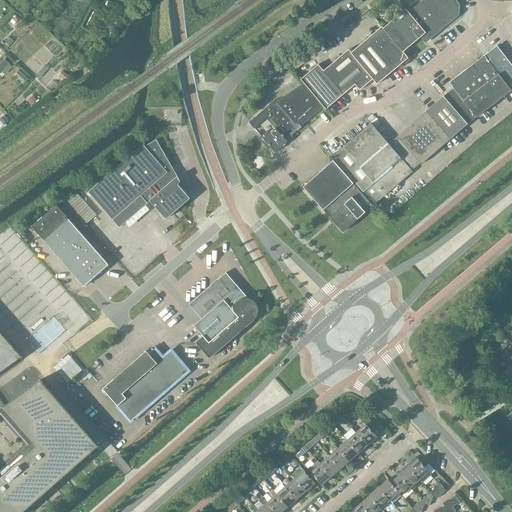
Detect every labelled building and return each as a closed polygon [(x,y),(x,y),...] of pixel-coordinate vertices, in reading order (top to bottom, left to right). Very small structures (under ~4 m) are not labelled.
[(405,50),(420,36),(422,34),(426,39),(456,13),(457,4),(453,0),(424,0),(411,11),(409,8),(407,7),(404,10),(385,26),(383,24),(353,50),(350,47),(325,68),(319,62),(302,77),(327,107),(349,88),(356,82),(361,88),(374,77),(379,82),(401,63),(403,65),(406,62),(404,61),(410,56),(405,50)] [(455,90),(475,115),(476,117),(511,89),(511,90),(511,65),(496,45),(448,82),(455,90)] [(270,104),(249,123),(250,123),(253,128),(254,128),(266,118),(275,128),(268,135),(265,132),(261,136),(263,139),(275,152),(282,146),(284,145),(285,143),(286,144),(290,140),(287,138),(297,129),(298,130),(301,127),(300,127),(322,107),(303,84),(276,102),(274,101),(270,104)] [(455,90),(428,112),(433,118),(432,118),(448,136),(475,115),(455,90)] [(433,118),(428,112),(416,122),(418,124),(391,147),(371,123),(332,156),(375,204),(413,171),(412,170),(420,163),(421,164),(426,160),(424,157),(448,136),(432,118),(433,118)] [(143,145),(89,192),(120,228),(151,201),(166,219),(190,199),(178,185),(180,183),(180,182),(180,181),(156,140),(147,149),(143,145)] [(334,160),(304,186),(304,187),(332,220),(343,232),(373,205),(334,160)] [(59,205),(34,226),(44,238),(46,240),(73,272),(85,287),(110,266),(71,219),(70,220),(68,218),(69,217),(59,205)] [(253,300),(252,302),(249,299),(226,273),(190,305),(202,319),(195,326),(204,336),(197,343),(210,359),(255,320),(257,318),(258,315),(259,311),(259,309),(259,308),(258,305),(256,302),(253,300)] [(0,371),(21,355),(0,331),(0,371)] [(147,351),(104,389),(132,421),(189,371),(172,351),(164,358),(157,351),(151,356),(147,351)] [(0,511),(24,511),(32,506),(29,503),(36,496),(37,498),(46,489),(45,488),(49,485),(52,488),(99,446),(41,380),(2,408),(35,446),(0,477),(0,511)] [(363,411),(358,415),(362,420),(367,416),(363,411)] [(341,414),(334,419),(335,421),(337,423),(340,421),(342,423),(345,423),(348,421),(344,417),(341,414)] [(366,424),(357,432),(368,445),(378,437),(370,429),(375,425),(367,416),(362,420),(366,424)] [(331,425),(324,431),(327,434),(334,428),(331,425)] [(357,432),(348,440),(359,453),(368,445),(357,432)] [(321,433),(315,438),(318,442),(324,436),(321,433)] [(312,440),(306,446),(308,449),(315,444),(312,440)] [(348,440),(339,448),(350,461),(359,453),(348,440)] [(334,452),(330,455),(341,468),(350,461),(339,448),(337,445),(332,449),(334,452)] [(303,448),(296,454),(299,458),(306,452),(308,449),(306,446),(303,448)] [(286,455),(280,461),(283,464),(289,458),(286,455)] [(330,455),(321,463),(332,476),(341,468),(330,455)] [(408,466),(409,467),(420,479),(423,483),(432,475),(418,459),(417,459),(416,458),(414,459),(411,461),(411,464),(408,466)] [(318,461),(309,469),(311,472),(323,484),(332,476),(321,463),(318,461)] [(277,463),(271,469),(274,472),(281,466),(277,463)] [(301,466),(292,475),(295,478),(306,491),(315,483),(304,470),(301,466)] [(402,472),(399,474),(400,474),(411,487),(413,490),(416,487),(414,484),(420,479),(409,467),(408,467),(406,466),(405,467),(402,469),(402,472)] [(269,471),(262,477),(265,480),(272,474),(269,471)] [(393,480),(390,482),(391,482),(400,492),(399,493),(401,496),(411,487),(400,474),(399,475),(398,474),(396,474),(393,477),(393,480)] [(258,477),(251,483),(255,487),(261,481),(258,477)] [(295,478),(286,486),(297,499),(306,491),(295,478)] [(379,487),(390,500),(393,504),(402,496),(401,496),(399,493),(400,492),(391,482),(390,482),(388,479),(379,487)] [(255,487),(251,483),(245,489),(246,490),(248,492),(255,487)] [(446,490),(440,483),(430,492),(434,496),(438,498),(446,490)] [(286,486),(277,494),(288,507),(297,499),(286,486)] [(379,487),(370,495),(381,508),(390,500),(379,487)] [(430,492),(421,500),(425,504),(430,506),(434,496),(430,492)] [(277,494),(268,502),(276,511),(285,511),(286,511),(289,508),(288,507),(277,494)] [(242,495),(235,501),(238,504),(245,498),(242,495)] [(370,495),(361,503),(368,511),(376,511),(381,508),(370,495)] [(443,503),(445,508),(448,511),(454,511),(456,510),(453,507),(457,504),(459,505),(462,502),(455,495),(453,497),(454,500),(443,503)] [(276,511),(268,502),(263,497),(259,501),(254,505),(259,510),(260,511),(276,511)] [(421,500),(413,508),(416,511),(421,511),(425,504),(421,500)] [(232,503),(226,509),(228,511),(235,506),(232,503)] [(351,511),(368,511),(361,503),(351,511)]
